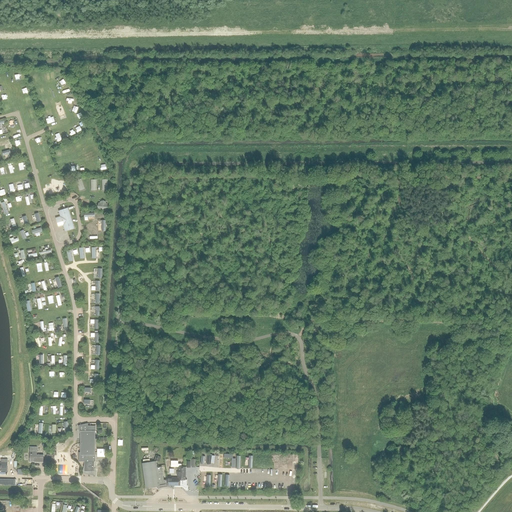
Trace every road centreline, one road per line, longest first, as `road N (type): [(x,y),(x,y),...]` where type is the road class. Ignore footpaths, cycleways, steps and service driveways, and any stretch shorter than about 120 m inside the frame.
road 1 (track): [(133,324),(145,178),(511,178)]
road 2 (track): [(511,25),(0,34)]
road 3 (unclassified): [(380,511),(148,506)]
road 4 (track): [(0,435),(17,393),(0,270)]
